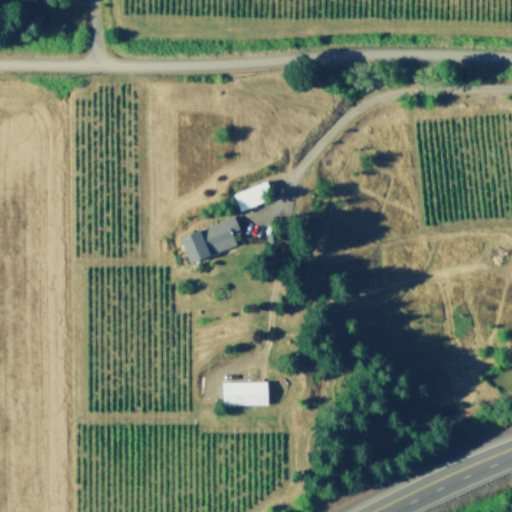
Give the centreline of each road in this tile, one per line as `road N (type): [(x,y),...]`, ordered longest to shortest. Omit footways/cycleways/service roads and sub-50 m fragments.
road 1 (residential): [(511,55),(0,62)]
road 2 (primary): [(511,447),(371,511)]
